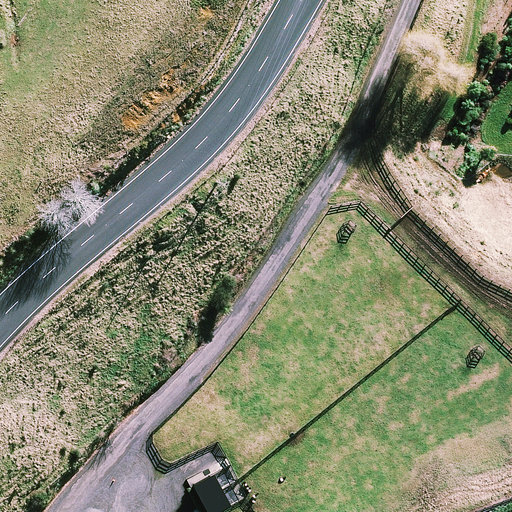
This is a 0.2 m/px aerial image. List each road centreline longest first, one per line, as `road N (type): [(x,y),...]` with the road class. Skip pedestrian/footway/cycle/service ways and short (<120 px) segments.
road 1 (track): [(64,511),(211,365),(411,0)]
road 2 (tertiary): [(298,0),(244,91),(212,127),(0,318)]
